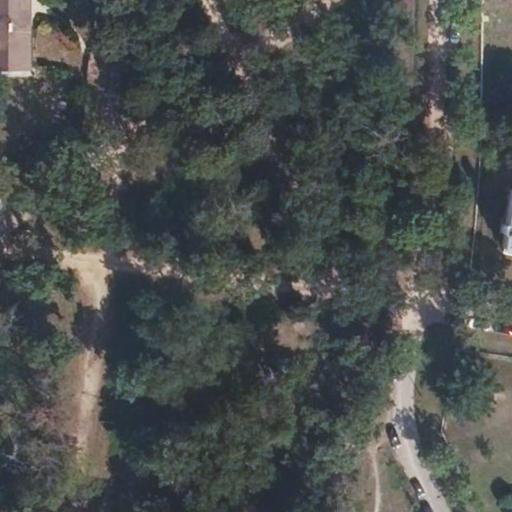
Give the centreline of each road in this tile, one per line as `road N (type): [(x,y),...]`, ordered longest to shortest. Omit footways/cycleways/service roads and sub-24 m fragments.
road 1 (track): [(65,511),(122,162),(340,0)]
road 2 (residential): [(423,314),(3,245)]
road 3 (track): [(210,0),(369,305)]
road 4 (track): [(441,0),(423,314)]
road 5 (residential): [(136,0),(122,162),(3,245)]
